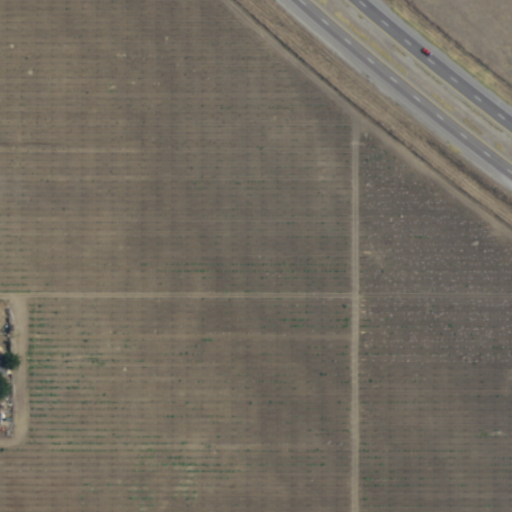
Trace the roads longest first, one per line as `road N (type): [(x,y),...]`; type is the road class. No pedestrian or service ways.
road 1 (motorway): [(300,0),(511,168)]
road 2 (motorway): [(511,109),(371,0)]
